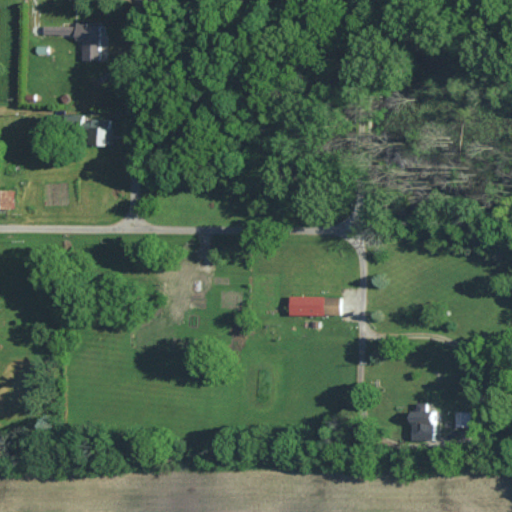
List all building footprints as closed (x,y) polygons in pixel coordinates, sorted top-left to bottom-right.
[(76,34),(77,61),(104,60),(102,23),(51,25),(52,35),(76,34)] [(96,119),(96,146),(116,146),(116,119),(96,119)] [(169,287),(195,287),(195,290),(211,290),(211,267),(170,267),(169,287)] [(345,316),(345,297),(297,297),(297,316),(345,316)] [(421,413),(426,427),(443,421),(438,407),(421,413)]
